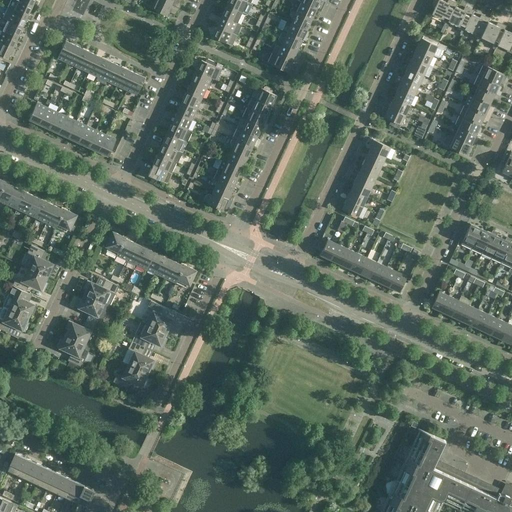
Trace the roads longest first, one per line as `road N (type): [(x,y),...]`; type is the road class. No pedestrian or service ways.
road 1 (unclassified): [(293,277),(417,0)]
road 2 (unclassified): [(232,249),(348,0)]
road 3 (unclassified): [(403,325),(511,113)]
road 4 (unclassified): [(115,194),(206,0)]
road 5 (unclassified): [(41,338),(115,194)]
road 6 (residential): [(108,511),(120,484),(0,429)]
road 7 (unclassified): [(167,389),(232,249)]
road 8 (unclassified): [(232,249),(115,194)]
road 9 (unclassified): [(115,194),(0,139)]
road 10 (unclassified): [(0,112),(60,0)]
road 11 (unclassified): [(403,325),(293,277)]
